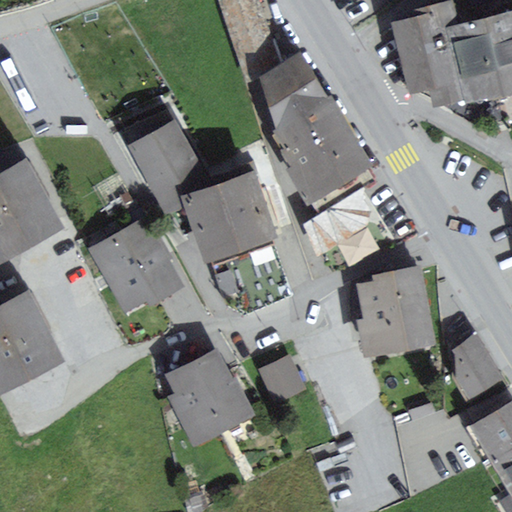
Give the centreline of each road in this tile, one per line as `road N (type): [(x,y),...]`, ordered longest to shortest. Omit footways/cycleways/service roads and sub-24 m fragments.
road 1 (secondary): [(362,93),(511,342)]
road 2 (residential): [(362,93),(511,159)]
